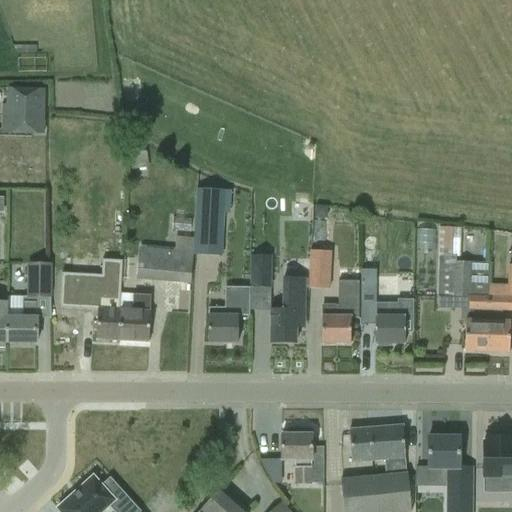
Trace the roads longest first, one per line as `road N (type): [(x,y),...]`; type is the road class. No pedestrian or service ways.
road 1 (tertiary): [(511,395),(56,391)]
road 2 (residential): [(12,509),(55,465),(56,391)]
